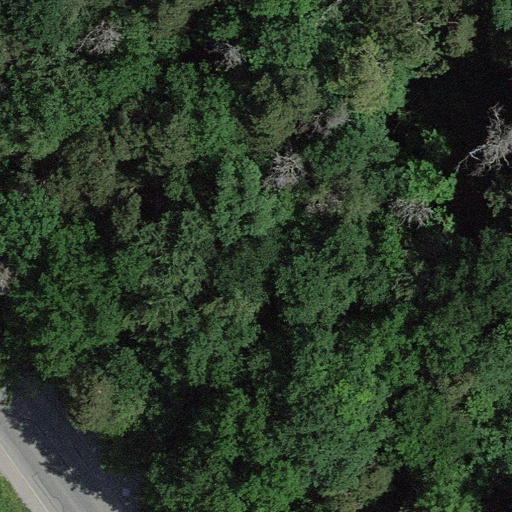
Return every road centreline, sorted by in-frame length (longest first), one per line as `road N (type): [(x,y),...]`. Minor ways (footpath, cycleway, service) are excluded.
road 1 (track): [(0,402),(186,511)]
road 2 (residential): [(0,403),(80,511)]
